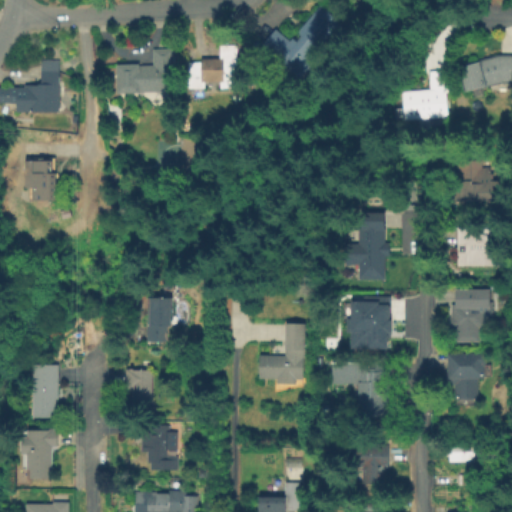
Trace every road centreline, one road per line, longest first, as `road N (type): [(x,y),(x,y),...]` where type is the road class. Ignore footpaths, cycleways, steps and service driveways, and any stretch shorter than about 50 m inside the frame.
road 1 (residential): [(425,210),(420,511)]
road 2 (residential): [(226,6),(14,13)]
road 3 (residential): [(83,16),(88,188)]
road 4 (residential): [(91,350),(92,511)]
